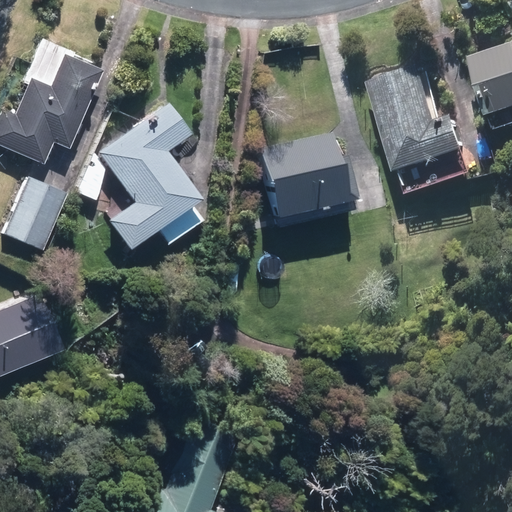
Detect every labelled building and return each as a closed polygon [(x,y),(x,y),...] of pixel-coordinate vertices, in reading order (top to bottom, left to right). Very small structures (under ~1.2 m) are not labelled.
[(63,147),(96,70),(69,58),(70,55),(40,41),(22,82),(25,83),(11,116),(0,111),(0,144),(38,161),(47,140),(63,147)] [(492,116),(511,109),(511,45),(473,58),(492,116)] [(421,66),(370,83),(401,172),(466,149),(454,116),(440,121),(421,66)] [(102,219),(123,248),(194,198),(159,150),(182,133),(161,104),(94,152),(129,201),(102,219)] [(254,150),(269,216),(345,199),(335,155),(328,156),(323,134),(254,150)] [(60,191),(24,177),(3,232),(39,246),(60,191)] [(0,309),(0,372),(56,348),(32,295),(0,309)] [(209,511),(198,507),(231,433),(187,414),(155,489),(133,480),(119,511),(209,511)]
